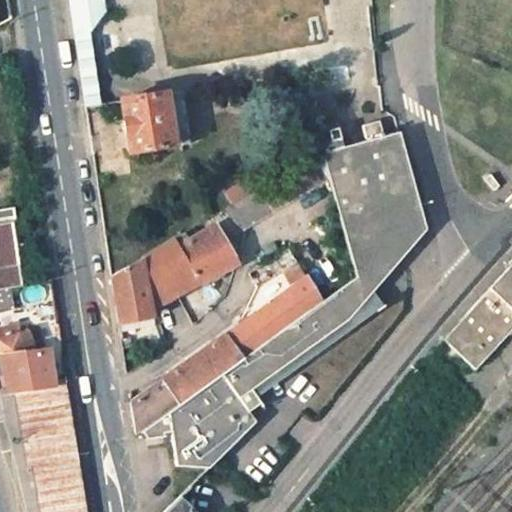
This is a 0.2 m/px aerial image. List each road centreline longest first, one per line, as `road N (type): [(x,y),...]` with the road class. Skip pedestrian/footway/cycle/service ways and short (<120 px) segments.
road 1 (primary): [(117,511),(39,0)]
road 2 (unclassified): [(511,227),(411,333),(276,511)]
road 3 (unknown): [(467,275),(437,0)]
